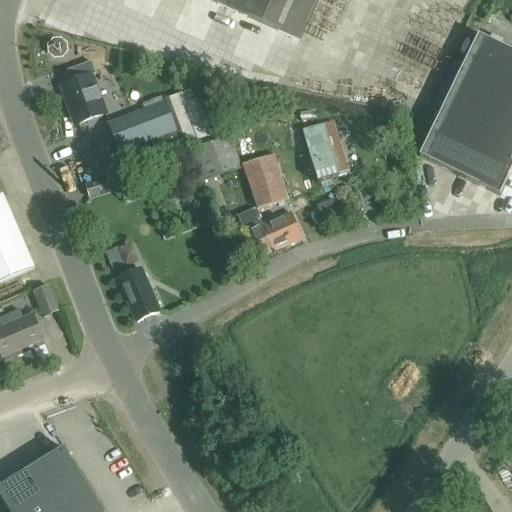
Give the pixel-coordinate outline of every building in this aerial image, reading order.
[(204,0),(298,43),(317,0),(204,0)] [(511,50),(480,34),(420,155),(500,194),(511,169),(511,50)] [(63,44),(51,45),(52,57),(64,56),(63,44)] [(395,74),(415,75),(416,55),(396,54),(395,74)] [(68,72),(63,87),(61,88),(76,127),(106,116),(91,77),(95,75),(90,63),(68,72)] [(176,134),(181,148),(221,133),(208,96),(194,102),(190,91),(163,101),(164,104),(176,134)] [(164,104),(109,125),(120,154),(176,134),(164,104)] [(338,140),(335,131),(333,123),(302,131),(317,184),(339,180),(338,174),(345,173),(341,155),(336,141),(338,140)] [(176,134),(120,154),(125,169),(181,148),(176,134)] [(230,139),(192,152),(202,183),(241,171),(230,139)] [(257,210),(269,207),(284,202),(287,201),(273,157),(243,166),(257,210)] [(140,185),(136,171),(85,186),(89,200),(140,185)] [(0,198),(0,285),(32,271),(1,198),(0,198)] [(256,260),(274,252),(263,227),(263,226),(262,224),(261,222),(255,209),(237,218),(242,231),(243,230),(256,260)] [(301,240),(290,214),(263,226),(263,227),(274,252),(301,240)] [(113,273),(124,268),(116,250),(116,249),(105,254),(113,273)] [(141,272),(118,282),(136,324),(159,314),(141,272)] [(49,287),(32,294),(43,320),(59,313),(60,313),(49,287)] [(9,326),(0,329),(0,355),(1,359),(43,341),(32,316),(19,322),(17,317),(7,321),(9,326)] [(29,470),(55,511),(103,511),(64,449),(29,470)] [(55,511),(29,470),(0,488),(0,497),(9,511),(55,511)]
